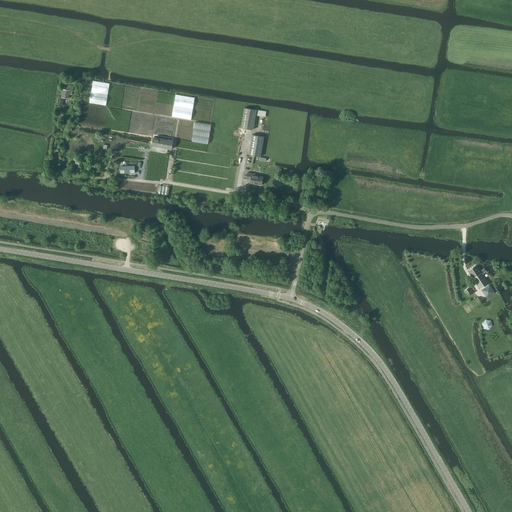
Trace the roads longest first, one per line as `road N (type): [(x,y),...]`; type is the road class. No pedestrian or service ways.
road 1 (tertiary): [(291,298),(0,248)]
road 2 (tertiary): [(469,511),(385,369),(329,316),(291,298)]
road 3 (unclassified): [(511,216),(425,228),(311,211)]
